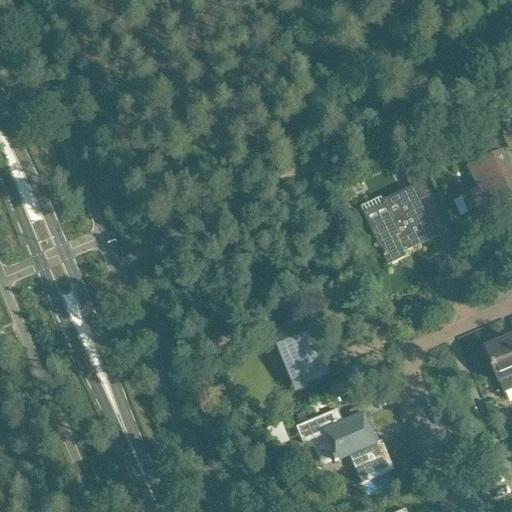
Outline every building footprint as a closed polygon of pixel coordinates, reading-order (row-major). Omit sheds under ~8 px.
[(462,198),(466,207),(474,225),(502,212),(499,206),(511,200),(511,173),(502,152),(501,153),(495,140),(470,150),(476,164),(476,165),(486,186),(462,198)] [(420,180),(410,159),(397,165),(407,186),(420,180)] [(403,253),(436,237),(413,188),(383,202),(388,213),(368,224),(388,266),(405,258),(403,253)] [(317,352),(304,319),(271,333),(288,373),(295,370),(302,384),(312,380),(331,373),(321,350),(317,352)] [(223,329),(209,335),(214,348),(228,342),(223,329)] [(511,339),(511,338),(484,349),(503,394),(511,390),(511,339)] [(363,414),(342,423),(340,424),(334,412),(296,428),(303,444),(323,436),(335,463),(349,456),(361,485),(394,471),(382,442),(374,445),(371,436),(372,435),(363,414)]
